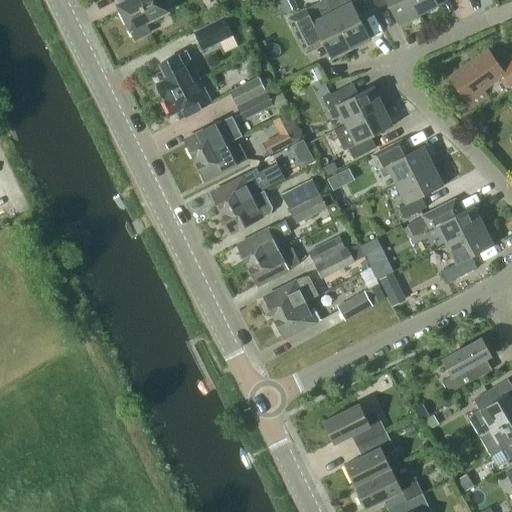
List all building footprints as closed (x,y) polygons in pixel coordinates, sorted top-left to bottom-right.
[(122,0),(123,2),(118,5),(135,39),(150,31),(145,22),(168,11),(162,0),(122,0)] [(300,0),(284,0),(290,11),(302,4),(300,0)] [(330,59),(349,49),(325,0),(322,0),(291,16),(309,51),(323,44),(330,59)] [(363,0),(325,0),(349,49),(370,39),(359,17),(369,11),(363,0)] [(398,25),(418,15),(410,0),(372,0),(376,8),(387,2),(398,25)] [(410,0),(418,15),(438,5),(435,0),(410,0)] [(193,32),(201,48),(231,33),(223,18),(193,32)] [(482,89),(503,74),(510,85),(511,83),(511,60),(500,69),(487,51),(450,77),(472,107),(487,96),(482,89)] [(156,84),(164,99),(196,83),(195,82),(193,77),(197,75),(185,52),(178,56),(177,55),(159,64),(163,71),(158,74),(161,81),(156,84)] [(317,66),(304,72),(310,84),(323,78),(317,66)] [(258,77),(230,91),(237,105),(265,91),(258,77)] [(200,80),(195,82),(196,83),(164,99),(171,114),(177,111),(180,119),(211,103),(200,80)] [(346,124),(382,106),(373,86),(350,97),(345,86),(323,98),(333,118),(341,115),(346,124)] [(265,91),(237,105),(244,120),(272,105),(265,91)] [(382,106),(346,124),(334,130),(344,149),(348,148),(353,159),(376,147),(370,137),(392,125),(382,106)] [(186,143),(195,160),(227,143),(240,137),(231,118),(221,123),(220,121),(190,136),(193,140),(186,143)] [(286,129),(261,142),(268,155),(269,154),(292,143),(286,129)] [(303,138),(293,143),(298,154),(308,149),(303,138)] [(396,184),(433,165),(423,146),(410,152),(404,142),(372,158),(383,179),(391,174),(396,184)] [(212,178),(241,163),(247,159),(239,144),(229,149),(227,143),(195,160),(203,177),(209,173),(212,178)] [(327,175),(337,169),(334,161),(323,167),(327,175)] [(443,185),(433,165),(396,184),(406,203),(398,207),(403,218),(426,207),(421,196),(443,185)] [(213,196),(221,212),(263,191),(253,170),(217,188),(219,192),(213,196)] [(312,179),(282,194),(290,210),(320,195),(312,179)] [(272,207),(263,191),(221,212),(229,229),(236,226),(238,230),(268,215),(267,215),(270,213),(272,207)] [(320,195),(290,210),(297,224),(327,209),(320,195)] [(446,244),(483,225),(473,205),(462,211),(456,200),(423,216),(423,217),(408,225),(413,236),(436,224),(446,244)] [(239,248),(247,265),(279,249),(274,239),(278,237),(276,232),(281,230),(278,223),(243,241),(245,245),(239,248)] [(493,245),(483,225),(446,244),(456,263),(441,271),(447,283),(477,268),(471,256),(493,245)] [(339,236),(308,251),(314,263),(345,248),(339,236)] [(369,241),(382,275),(398,269),(385,236),(369,241)] [(346,247),(345,248),(314,263),(322,278),(354,262),(346,247)] [(281,253),(279,249),(247,265),(256,281),(262,278),(264,282),(293,267),(299,263),(291,248),(281,253)] [(265,301),(274,317),(306,301),(306,302),(318,296),(308,276),(299,278),(270,293),(272,297),(265,301)] [(381,286),(387,284),(384,277),(379,280),(381,286)] [(378,284),(337,305),(344,319),(385,298),(378,284)] [(310,309),(306,302),(306,301),(274,317),(282,334),(289,331),(291,335),(320,320),(314,307),(310,309)] [(485,358),(491,355),(482,337),(441,359),(450,376),(442,381),(448,393),(491,369),(485,358)] [(480,418),(488,431),(511,416),(511,400),(508,394),(511,391),(511,386),(507,379),(473,399),(483,416),(480,418)] [(364,415),(359,403),(322,422),(333,444),(351,435),(356,446),(385,431),(374,410),(364,415)] [(412,409),(418,420),(428,415),(422,404),(412,409)] [(429,429),(439,424),(434,414),(424,419),(429,429)] [(511,416),(488,431),(480,437),(491,455),(503,448),(509,459),(511,457),(511,416)] [(344,465),(354,486),(391,468),(384,455),(394,450),(385,431),(356,446),(361,456),(344,465)] [(383,499),(388,510),(421,493),(415,481),(411,483),(407,476),(397,481),(391,468),(354,486),(365,508),(383,499)] [(473,486),(467,474),(457,480),(463,492),(473,486)] [(430,511),(421,493),(388,510),(389,511),(430,511)]
